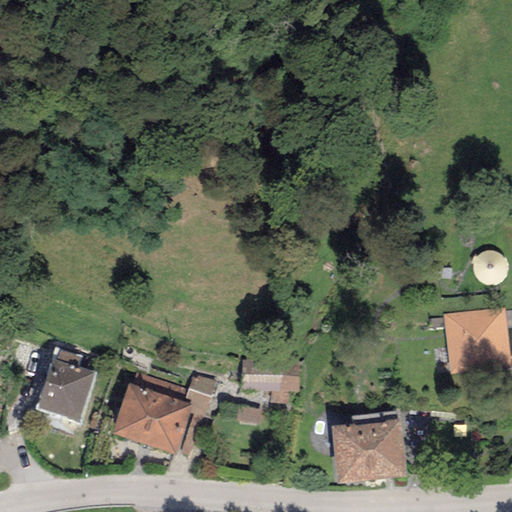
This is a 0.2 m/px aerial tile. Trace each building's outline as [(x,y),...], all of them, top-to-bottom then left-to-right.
[(503,309),(442,316),(449,376),(510,369),(503,309)] [(301,391),(302,361),(245,361),(244,391),(301,391)] [(95,380),(54,365),(37,413),(78,428),(95,380)] [(186,392),(135,375),(113,441),(175,461),(190,415),(204,419),(216,382),(192,374),(186,392)] [(262,429),(265,411),(241,407),(239,426),(262,429)] [(399,426),(331,433),(337,490),(405,483),(399,426)]
